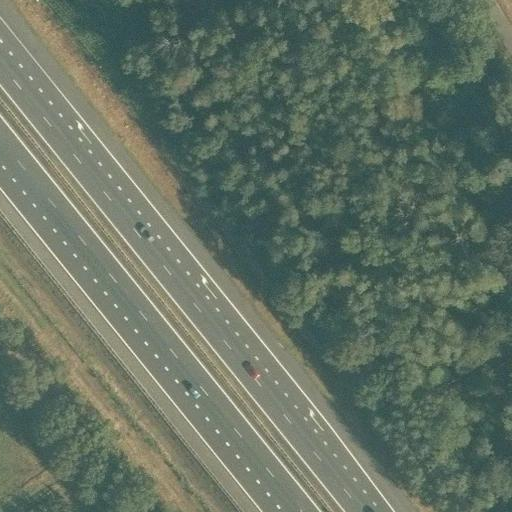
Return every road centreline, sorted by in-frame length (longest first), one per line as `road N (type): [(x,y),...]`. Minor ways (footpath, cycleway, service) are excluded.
road 1 (motorway): [(361,511),(0,65)]
road 2 (motorway): [(0,139),(301,511)]
